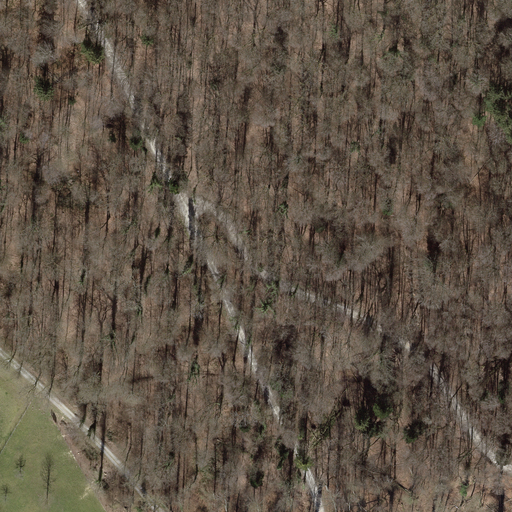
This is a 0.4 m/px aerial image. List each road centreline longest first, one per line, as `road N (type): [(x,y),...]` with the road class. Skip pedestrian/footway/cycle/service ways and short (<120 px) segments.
road 1 (track): [(319,511),(189,211),(82,0)]
road 2 (track): [(511,467),(491,457),(417,352),(348,307),(289,289),(248,257),(212,206),(189,211)]
road 3 (track): [(0,352),(169,511)]
